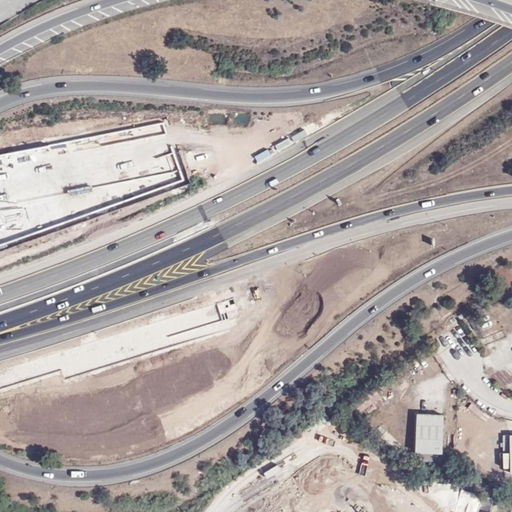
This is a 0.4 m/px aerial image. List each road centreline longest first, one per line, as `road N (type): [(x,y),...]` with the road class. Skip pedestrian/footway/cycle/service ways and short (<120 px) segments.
road 1 (motorway): [(0,458),(60,473),(151,462),(229,421),(429,267),(511,234)]
road 2 (motorway): [(511,28),(458,68),(247,189),(0,294)]
road 3 (motorway): [(0,322),(168,259),(259,214),(511,62)]
road 4 (motorway): [(511,4),(430,56),(327,92),(234,96),(68,86),(0,100)]
road 5 (motorway): [(0,342),(372,221),(511,194)]
road 6 (motorway): [(115,0),(0,49)]
